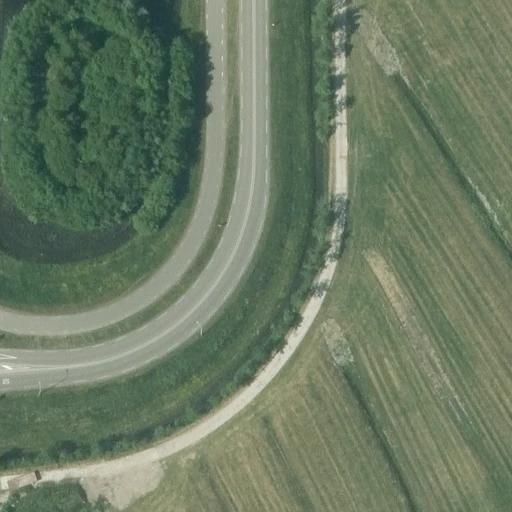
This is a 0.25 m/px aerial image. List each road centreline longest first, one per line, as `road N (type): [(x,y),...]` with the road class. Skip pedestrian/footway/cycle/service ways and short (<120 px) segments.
road 1 (unclassified): [(214,0),(213,172),(201,224),(178,265),(141,299),(102,318),(55,325),(0,318)]
road 2 (primary): [(252,0),(251,192),(234,253),(178,324),(119,357)]
road 3 (primary): [(0,383),(98,372),(119,357)]
